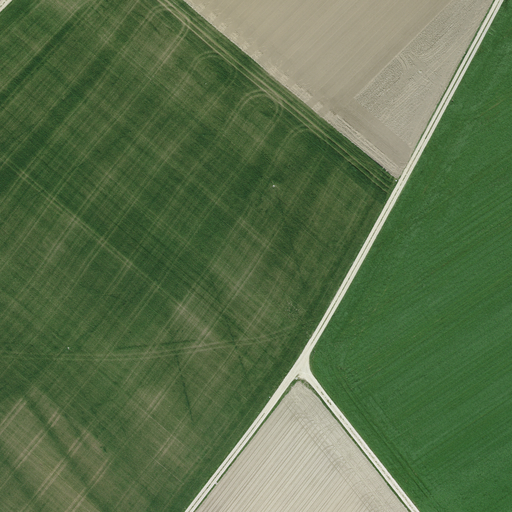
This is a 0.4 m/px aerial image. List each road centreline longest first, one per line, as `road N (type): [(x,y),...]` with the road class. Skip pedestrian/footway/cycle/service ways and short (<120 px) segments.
road 1 (track): [(499,0),(298,364),(188,511)]
road 2 (track): [(298,364),(415,511)]
